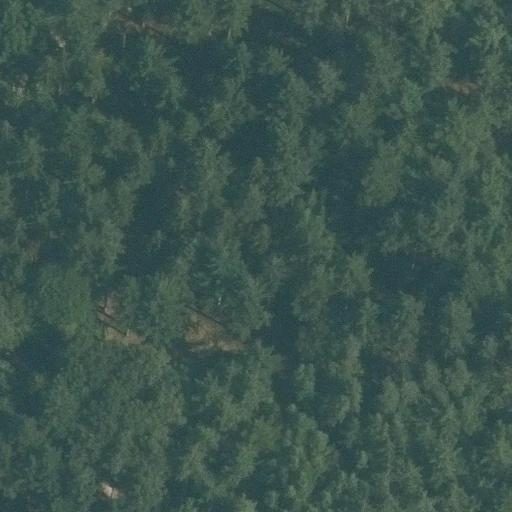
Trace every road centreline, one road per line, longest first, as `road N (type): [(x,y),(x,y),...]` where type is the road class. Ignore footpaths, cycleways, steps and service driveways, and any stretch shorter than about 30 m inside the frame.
road 1 (track): [(120,511),(60,413),(0,340)]
road 2 (track): [(0,129),(10,95),(83,32)]
